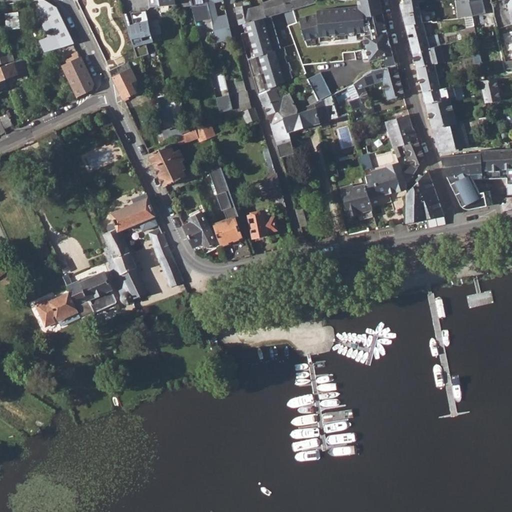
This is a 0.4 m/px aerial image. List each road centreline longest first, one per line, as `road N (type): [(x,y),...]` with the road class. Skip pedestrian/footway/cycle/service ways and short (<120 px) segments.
road 1 (secondary): [(110,92),(190,261),(212,271),(305,254)]
road 2 (residential): [(228,0),(305,254)]
road 3 (residential): [(461,229),(431,164),(389,0)]
road 4 (secondary): [(305,254),(461,229)]
road 5 (residential): [(0,145),(110,92)]
